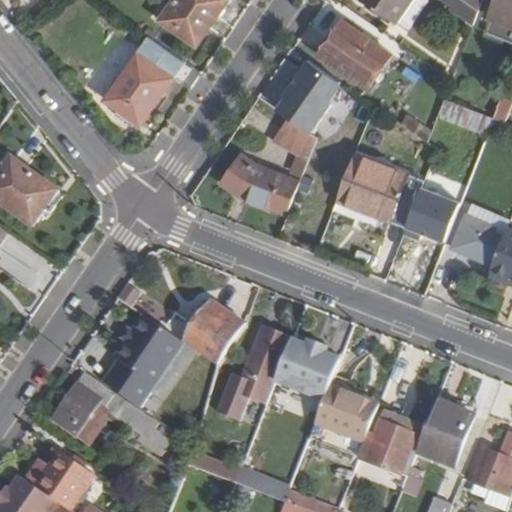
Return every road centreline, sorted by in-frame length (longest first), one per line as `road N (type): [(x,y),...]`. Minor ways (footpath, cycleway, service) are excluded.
road 1 (residential): [(144,209),(511,358)]
road 2 (tertiary): [(288,0),(144,209)]
road 3 (tertiary): [(144,209),(0,416)]
road 4 (residential): [(0,37),(144,209)]
